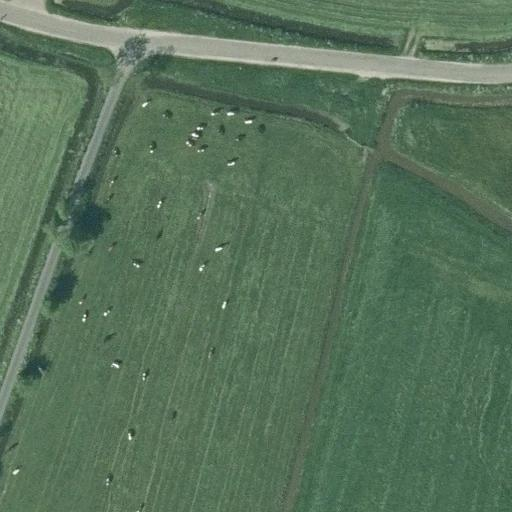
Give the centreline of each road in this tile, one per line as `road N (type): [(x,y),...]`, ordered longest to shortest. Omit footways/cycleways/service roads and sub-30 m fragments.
road 1 (unclassified): [(129,43),(511,73)]
road 2 (unclassified): [(129,43),(0,11)]
